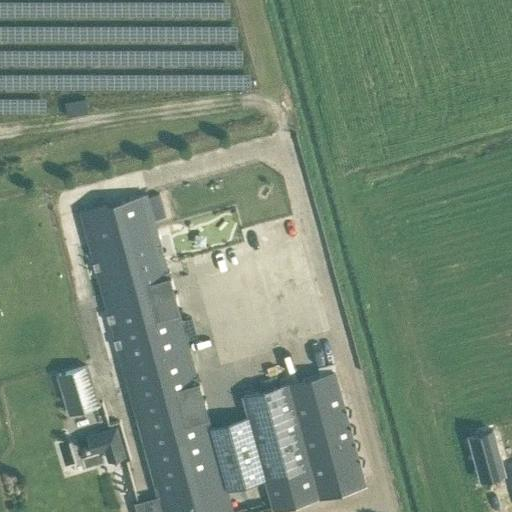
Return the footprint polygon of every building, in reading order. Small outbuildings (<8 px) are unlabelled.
[(88,97),(67,100),(68,113),(89,111),(88,97)] [(81,209),(108,310),(163,511),(234,511),(147,191),(81,209)] [(57,373),(68,413),(101,404),(89,364),(57,373)] [(366,483),(361,463),(336,369),(244,394),(274,508),(366,483)] [(487,426),(468,431),(477,464),(496,460),(487,426)] [(101,430),(87,434),(92,452),(107,448),(101,430)] [(242,483),(237,464),(227,467),(228,469),(232,487),(242,485),(242,483)]
